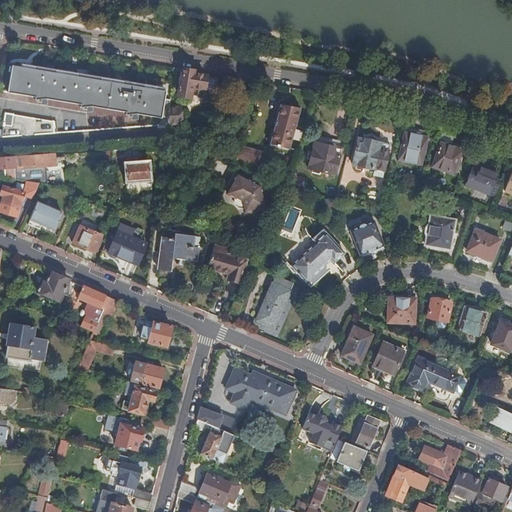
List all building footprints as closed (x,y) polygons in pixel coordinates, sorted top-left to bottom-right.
[(47,99),(82,105),(82,107),(92,106),(127,112),(127,115),(138,114),(162,117),(162,116),(169,117),(170,109),(171,102),(165,101),(166,91),(13,67),(9,93),(37,98),(36,100),(47,99)] [(193,73),(183,72),(182,83),(181,83),(179,98),(190,100),(192,89),(204,91),(206,78),(193,76),(193,73)] [(206,78),(204,91),(206,92),(208,95),(211,96),(215,94),(217,80),(206,78)] [(300,111),(280,106),(270,146),(289,151),(300,111)] [(180,110),(170,109),(169,117),(167,127),(180,127),(180,110)] [(55,122),(6,113),(2,138),(56,134),(55,122)] [(236,135),(228,134),(227,151),(234,151),(236,135)] [(426,139),(404,134),(398,161),(420,166),(426,139)] [(327,172),(336,174),(341,152),(342,152),(344,144),(316,137),(308,171),(327,175),(327,172)] [(374,171),(383,173),(389,146),(358,140),(352,167),(374,171)] [(461,152),(440,145),(432,168),(452,175),(461,152)] [(261,154),(236,149),(232,161),(258,168),(261,154)] [(113,167),(113,151),(104,152),(105,168),(113,167)] [(56,167),(55,155),(15,158),(16,169),(16,170),(56,167)] [(15,158),(0,159),(0,170),(16,169),(15,158)] [(151,182),(150,164),(140,165),(140,161),(125,162),(127,184),(151,182)] [(497,175),(483,169),(480,176),(477,175),(471,172),(466,186),(471,188),(472,189),(489,195),(497,175)] [(260,188),(237,176),(227,196),(235,200),(235,203),(235,206),(236,207),(238,209),(240,209),(243,209),(245,215),(267,208),(260,188)] [(33,200),(41,184),(28,183),(25,193),(4,187),(2,196),(0,195),(0,202),(2,203),(0,211),(18,217),(24,196),(33,200)] [(42,225),(56,231),(63,213),(38,203),(29,225),(40,230),(42,225)] [(455,221),(431,217),(429,225),(427,229),(426,234),(427,237),(426,247),(450,251),(455,221)] [(383,247),(374,223),(365,227),(364,226),(359,227),(359,229),(351,232),(360,256),(383,247)] [(54,236),(56,231),(42,225),(40,230),(54,236)] [(133,238),(135,231),(121,225),(109,253),(138,266),(147,244),(133,238)] [(95,254),(102,236),(80,227),(73,244),(95,254)] [(500,241),(475,231),(467,252),(492,262),(500,241)] [(309,253),(324,268),(331,261),(335,265),(345,256),(324,232),(313,242),(316,245),(309,253)] [(154,242),(151,264),(160,265),(159,271),(171,273),(173,258),(197,261),(198,248),(194,247),(195,237),(176,235),(175,239),(164,238),(163,244),(154,242)] [(227,251),(214,246),(207,268),(228,275),(227,280),(238,284),(245,262),(225,255),(227,251)] [(306,284),(324,268),(309,253),(292,268),(306,284)] [(13,276),(23,280),(30,264),(20,260),(13,276)] [(38,293),(61,302),(64,295),(69,281),(50,273),(47,281),(43,280),(38,293)] [(292,284),(279,278),(259,324),(276,332),(296,286),(292,284)] [(71,298),(77,284),(69,281),(64,295),(71,298)] [(82,326),(95,332),(109,298),(84,288),(79,300),(96,307),(94,314),(92,320),(86,317),(82,326)] [(112,317),(118,302),(109,298),(95,332),(100,334),(108,315),(112,317)] [(416,300),(389,299),(388,324),(415,325),(416,300)] [(451,304),(431,300),(428,319),(447,323),(451,304)] [(238,318),(242,307),(234,304),(230,314),(238,318)] [(487,315),(465,308),(458,331),(479,337),(483,325),(484,324),(487,315)] [(165,326),(165,323),(158,320),(157,324),(153,323),(152,329),(144,327),(141,338),(147,339),(147,342),(149,342),(149,344),(167,348),(172,328),(165,326)] [(511,326),(500,322),(493,340),(511,347),(511,326)] [(34,339),(35,329),(11,324),(7,346),(9,347),(7,358),(32,362),(32,359),(44,361),(47,341),(34,339)] [(349,362),(355,364),(359,366),(372,337),(353,329),(341,358),(349,362)] [(112,356),(115,347),(91,341),(79,369),(87,371),(94,351),(112,356)] [(404,354),(383,345),(373,368),(393,377),(404,354)] [(460,375),(426,360),(425,363),(418,360),(406,388),(437,401),(441,403),(444,404),(446,404),(448,403),(460,375)] [(147,386),(159,389),(164,370),(137,363),(132,382),(147,386)] [(296,392),(265,378),(263,381),(252,377),(235,370),(226,390),(235,394),(231,404),(247,411),(251,401),(286,416),(296,392)] [(263,381),(265,378),(254,373),(252,377),(263,381)] [(147,386),(132,382),(129,382),(126,395),(130,396),(128,403),(125,402),(123,410),(144,416),(148,401),(154,403),(157,392),(146,389),(147,386)] [(17,392),(0,389),(0,410),(1,411),(2,405),(12,406),(16,402),(17,392)] [(70,405),(71,400),(53,397),(52,406),(58,407),(57,416),(67,418),(70,405)] [(353,404),(344,400),(338,414),(347,418),(353,404)] [(201,409),(198,421),(220,430),(223,423),(221,422),(222,418),(201,409)] [(509,434),(511,427),(511,416),(496,409),(489,424),(509,434)] [(144,430),(145,425),(142,424),(130,421),(121,418),(110,415),(106,429),(120,433),(116,445),(136,451),(139,442),(141,442),(144,431),(144,430)] [(151,426),(153,419),(144,416),(142,424),(145,425),(151,426)] [(356,444),(369,450),(377,430),(374,428),(377,421),(368,417),(356,444)] [(0,419),(0,441),(5,442),(7,429),(7,428),(8,421),(0,419)] [(170,431),(172,424),(153,419),(151,426),(154,427),(170,431)] [(198,421),(196,429),(209,434),(201,455),(223,464),(234,436),(220,430),(198,421)] [(167,439),(170,431),(154,427),(152,433),(154,435),(167,439)] [(68,442),(62,440),(60,446),(57,458),(64,460),(68,442)] [(338,440),(330,458),(337,461),(345,442),(338,440)] [(345,442),(337,461),(336,462),(359,471),(366,452),(345,442)] [(55,445),(52,458),(57,458),(60,446),(55,445)] [(312,472),(320,452),(303,446),(296,466),(312,472)] [(448,483),(461,451),(448,446),(445,453),(447,454),(446,456),(443,463),(445,464),(443,469),(431,464),(426,474),(448,483)] [(147,467),(149,463),(119,455),(117,462),(108,460),(106,470),(112,472),(111,475),(119,478),(117,484),(135,489),(138,479),(139,479),(141,469),(142,470),(147,467)] [(437,491),(439,485),(399,466),(391,485),(395,487),(390,498),(401,503),(409,485),(423,491),(426,486),(437,491)] [(470,510),(471,508),(481,482),(459,472),(449,495),(463,501),(462,504),(461,506),(470,510)] [(221,508),(223,509),(226,510),(229,502),(234,504),(241,487),(224,480),(223,482),(207,475),(197,498),(221,508)] [(485,490),(480,488),(471,508),(477,510),(480,503),(483,496),(496,501),(501,503),(507,489),(499,486),(501,482),(490,477),(488,482),(485,490)] [(488,482),(483,479),(480,488),(485,490),(488,482)] [(320,482),(307,511),(315,511),(328,485),(320,482)] [(115,493),(133,498),(135,491),(135,489),(117,484),(115,493)] [(182,484),(180,491),(194,497),(197,490),(182,484)] [(136,499),(151,503),(153,495),(135,491),(133,498),(136,499)] [(180,491),(178,499),(195,505),(191,511),(218,511),(221,508),(197,498),(194,497),(180,491)] [(463,501),(449,495),(448,498),(462,504),(463,501)] [(493,506),(496,501),(483,496),(480,503),(491,508),(493,506)] [(48,498),(39,497),(36,511),(44,511),(47,503),(48,498)] [(136,508),(149,511),(151,503),(136,499),(135,506),(136,508)] [(132,511),(133,509),(100,500),(97,511),(132,511)] [(435,511),(436,511),(432,509),(433,507),(422,502),(421,505),(420,504),(416,511),(435,511)] [(47,503),(44,511),(58,511),(59,510),(62,510),(63,507),(47,503)]
